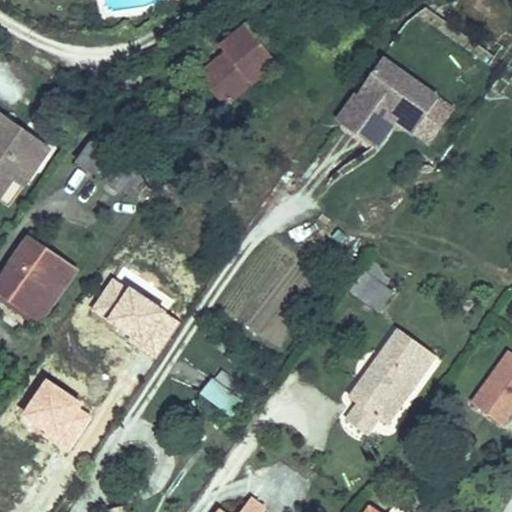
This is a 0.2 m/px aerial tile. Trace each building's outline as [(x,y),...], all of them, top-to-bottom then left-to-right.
[(279,63),(247,24),(221,46),(226,53),(199,75),(225,107),(279,63)] [(440,100),(383,60),(339,122),(376,149),(394,124),(404,126),(415,134),(440,100)] [(453,109),(440,100),(415,134),(429,144),(453,109)] [(0,167),(13,177),(25,185),(50,150),(28,135),(25,139),(20,135),(23,131),(0,115),(0,167)] [(78,163),(121,192),(139,166),(97,136),(78,163)] [(0,167),(0,196),(13,177),(0,167)] [(76,271),(30,239),(0,283),(0,292),(42,321),(76,271)] [(395,292),(366,272),(351,293),(380,313),(395,292)] [(437,357),(400,330),(376,363),(379,366),(371,377),(368,374),(350,398),(359,405),(379,419),(387,425),(437,357)] [(503,422),(511,409),(511,350),(510,349),(473,401),(503,422)] [(376,363),(368,374),(371,377),(379,366),(376,363)] [(230,418),(243,401),(212,378),(200,395),(230,418)] [(379,419),(359,405),(347,421),(367,436),(379,419)] [(263,511),(266,509),(251,499),(241,511),(263,511)]
